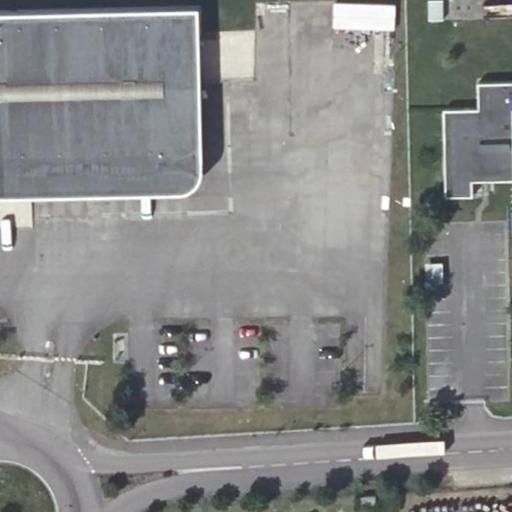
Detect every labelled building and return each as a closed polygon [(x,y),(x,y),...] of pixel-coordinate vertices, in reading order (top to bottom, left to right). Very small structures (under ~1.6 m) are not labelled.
[(202,0),(89,0),(0,2),(0,156),(176,152),(173,26),(203,26),(202,0)] [(436,0),(422,0),(423,9),(437,8),(436,0)] [(206,167),(206,158),(203,26),(173,26),(176,152),(0,156),(0,186),(185,182),(194,181),(201,178),(204,173),(206,167)] [(511,77),(478,78),(478,105),(443,106),(445,193),(473,193),(472,175),(511,173),(511,77)] [(374,492),(360,493),(360,504),(375,503),(374,492)]
